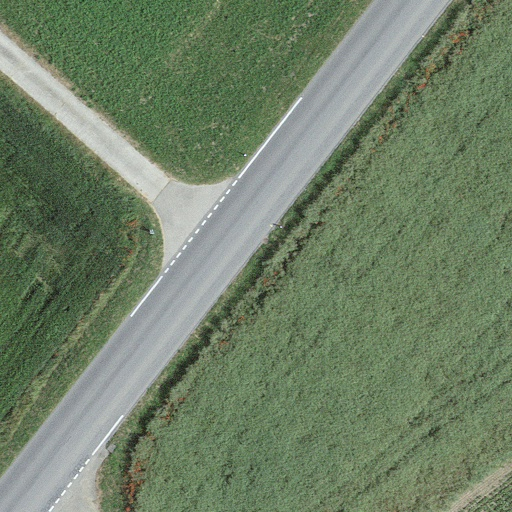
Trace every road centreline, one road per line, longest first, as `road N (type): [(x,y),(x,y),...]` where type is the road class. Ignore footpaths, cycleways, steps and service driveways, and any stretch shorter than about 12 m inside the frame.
road 1 (tertiary): [(13,511),(407,0)]
road 2 (track): [(218,241),(0,50)]
